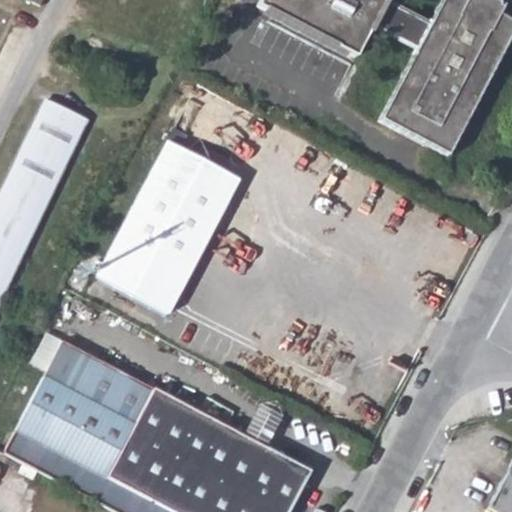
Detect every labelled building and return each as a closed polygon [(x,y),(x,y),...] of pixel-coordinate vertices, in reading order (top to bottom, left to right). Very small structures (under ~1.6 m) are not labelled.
[(260,0),(258,5),(356,57),(372,27),(385,0),(260,0)] [(415,49),(430,20),(391,0),(385,0),(372,27),(415,49)] [(378,122),(445,156),(511,29),(511,27),(458,0),(440,0),(430,20),(415,49),(378,122)] [(0,189),(0,304),(86,125),(42,102),(0,189)] [(93,279),(166,317),(236,183),(163,146),(93,279)] [(237,439),(60,344),(1,454),(110,511),(287,511),(299,490),(288,483),(290,467),(262,452),(237,439)] [(278,421),(254,408),(237,439),(262,452),(278,421)] [(511,511),(511,460),(487,507),(496,511),(511,511)] [(288,483),(299,490),(306,476),(290,467),(288,483)]
